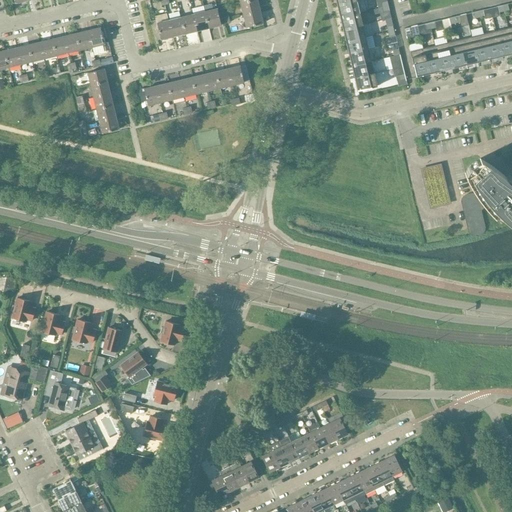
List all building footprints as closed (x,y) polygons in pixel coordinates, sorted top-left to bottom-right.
[(256,0),(251,0),(240,3),(243,15),(260,11),(256,0)] [(359,13),(356,1),(337,5),(340,17),(359,13)] [(217,9),(205,12),(209,28),(221,25),(217,9)] [(260,11),(243,15),(246,27),(262,23),(260,11)] [(205,12),(193,14),(197,31),(209,28),(205,12)] [(359,13),(340,17),(343,30),(362,25),(367,24),(364,12),(359,13)] [(193,14),(180,17),(184,34),(197,31),(193,14)] [(180,17),(169,20),(173,37),(184,34),(180,17)] [(169,20),(157,23),(161,40),(173,37),(169,20)] [(365,37),(362,25),(343,30),(346,42),(365,37)] [(100,28),(88,31),(92,47),(104,44),(100,28)] [(511,53),(511,45),(508,28),(496,31),(502,56),(511,53)] [(88,31),(76,33),(80,50),(92,47),(88,31)] [(502,56),(496,31),(483,34),(489,59),(502,56)] [(76,33),(64,36),(68,53),(80,50),(76,33)] [(489,59),(483,34),(471,37),(477,62),(489,59)] [(64,36),(52,39),(56,56),(68,53),(64,36)] [(368,49),(365,37),(346,42),(349,54),(368,49)] [(477,62),(471,37),(459,40),(465,65),(477,62)] [(52,39),(40,42),(44,59),(56,56),(52,39)] [(465,65),(459,40),(447,43),(453,68),(465,65)] [(40,42),(28,45),(32,62),(44,59),(40,42)] [(453,68),(447,43),(435,46),(441,71),(453,68)] [(28,45),(16,48),(20,64),(32,62),(28,45)] [(441,71),(435,46),(423,49),(429,74),(441,71)] [(16,48),(4,51),(8,67),(20,64),(16,48)] [(371,61),(368,49),(349,54),(351,66),(371,61)] [(429,74),(423,49),(410,52),(416,77),(429,74)] [(401,60),(390,63),(392,69),(402,67),(401,60)] [(374,74),(371,61),(351,66),(354,78),(374,74)] [(240,66),(227,69),(231,85),(244,82),(240,66)] [(402,67),(392,69),(394,76),(404,74),(402,67)] [(104,69),(87,73),(90,85),(107,81),(104,69)] [(227,69),(215,72),(219,88),(231,85),(227,69)] [(215,72),(203,74),(207,91),(219,88),(215,72)] [(203,74),(192,77),(196,94),(207,91),(203,74)] [(377,86),(374,74),(354,78),(357,91),(377,86)] [(192,77),(180,80),(183,97),(196,94),(192,77)] [(180,80),(168,83),(171,100),(183,97),(180,80)] [(107,81),(90,85),(93,97),(110,93),(107,81)] [(168,83),(156,86),(160,102),(171,100),(168,83)] [(156,86),(144,89),(147,105),(160,102),(156,86)] [(110,93),(93,97),(96,109),(112,105),(110,93)] [(112,105),(96,109),(99,121),(115,117),(112,105)] [(115,117),(99,121),(102,133),(118,129),(115,117)] [(465,172),(464,173),(465,175),(466,177),(468,180),(469,182),(470,184),(471,186),(473,188),(474,191),(475,193),(477,194),(478,196),(479,197),(480,199),(481,200),(482,201),(483,203),(484,204),(485,206),(486,207),(487,208),(488,209),(489,210),(490,211),(491,212),(492,213),(493,214),(494,215),(497,211),(501,215),(502,216),(503,217),(504,217),(504,218),(505,219),(506,219),(507,220),(508,221),(509,222),(510,222),(511,223),(511,177),(509,181),(505,177),(504,176),(503,175),(502,174),(501,173),(500,172),(499,171),(498,171),(497,170),(496,169),(494,168),(492,166),(490,165),(489,164),(487,163),(485,162),(483,161),(482,159),(480,158),(479,159),(480,159),(478,160),(477,160),(476,161),(475,161),(474,162),(473,162),(472,163),(471,164),(470,165),(469,166),(468,167),(468,168),(467,169),(467,170),(466,171),(466,172),(465,173),(465,172)] [(431,207),(451,202),(441,163),(421,168),(431,207)] [(461,199),(461,201),(461,203),(462,208),(463,212),(465,221),(466,223),(468,229),(468,231),(469,233),(471,235),(474,235),(481,233),(483,232),(484,230),(484,227),(480,210),(485,206),(484,204),(483,203),(482,201),(481,200),(480,199),(479,197),(478,196),(477,194),(475,193),(464,195),(462,197),(461,199)] [(5,287),(13,288),(15,277),(8,276),(5,287)] [(12,318),(25,322),(26,319),(32,321),(34,311),(28,309),(30,301),(17,298),(15,306),(12,305),(11,311),(13,312),(12,318)] [(41,332),(55,335),(55,333),(61,334),(64,324),(58,323),(60,315),(46,312),(44,319),(42,319),(40,325),(43,325),(41,332)] [(86,343),(87,341),(93,342),(95,332),(89,331),(91,323),(77,319),(75,327),(73,327),(72,333),(74,333),(72,340),(86,343)] [(176,337),(182,339),(183,333),(190,335),(193,323),(186,321),(184,329),(178,327),(179,325),(166,321),(164,328),(161,327),(160,333),(162,334),(160,342),(174,345),(176,337)] [(109,327),(103,349),(117,352),(122,331),(117,330),(116,328),(112,327),(110,328),(109,327)] [(29,346),(23,344),(20,356),(26,358),(29,346)] [(120,366),(128,377),(146,364),(143,359),(143,357),(141,354),(139,354),(138,352),(120,366)] [(60,356),(53,354),(50,366),(57,368),(60,356)] [(104,358),(97,356),(94,368),(101,370),(104,358)] [(88,374),(90,366),(82,364),(80,372),(88,374)] [(21,400),(27,379),(44,383),(48,368),(38,366),(38,369),(29,367),(28,372),(12,367),(4,395),(21,400)] [(76,388),(69,387),(60,384),(63,374),(50,370),(48,377),(44,390),(52,392),(49,406),(63,410),(64,409),(70,410),(76,388)] [(102,392),(113,384),(106,374),(95,382),(102,392)] [(169,385),(170,382),(164,381),(163,383),(156,381),(153,395),(156,396),(154,402),(164,404),(166,398),(173,400),(177,387),(169,385)] [(134,403),(136,396),(124,393),(124,396),(123,400),(134,403)] [(122,404),(120,411),(132,414),(133,407),(122,404)] [(79,424),(65,431),(77,455),(94,446),(82,423),(98,415),(95,410),(77,418),(79,424)] [(327,419),(330,423),(337,439),(347,434),(344,427),(347,426),(340,412),(327,419)] [(146,422),(143,435),(149,437),(149,439),(155,441),(155,438),(163,440),(167,427),(159,425),(160,419),(150,416),(149,422),(146,422)] [(307,427),(310,432),(318,448),(328,444),(320,428),(317,422),(307,427)] [(330,423),(320,428),(328,444),(337,439),(330,423)] [(310,432),(300,437),(308,453),(318,448),(310,432)] [(288,437),(278,441),(289,462),(298,458),(291,442),(288,437)] [(300,437),(291,442),(298,458),(308,453),(300,437)] [(289,462),(278,441),(269,446),(271,451),(279,467),(289,462)] [(271,451),(261,456),(269,472),(279,467),(271,451)] [(394,455),(384,460),(392,476),(402,471),(394,455)] [(384,460),(374,465),(384,485),(394,480),(392,476),(384,460)] [(251,461),(241,466),(248,482),(258,477),(251,461)] [(238,462),(229,467),(239,487),(248,482),(241,466),(238,462)] [(374,465),(364,470),(374,490),(384,485),(374,465)] [(239,487),(229,467),(219,471),(221,476),(229,492),(239,487)] [(364,470),(355,474),(365,495),(374,490),(364,470)] [(365,495),(355,474),(345,479),(355,499),(365,495)] [(69,480),(52,489),(57,499),(75,491),(75,489),(71,482),(78,478),(76,475),(69,479),(69,480)] [(211,481),(213,484),(209,485),(213,492),(214,492),(216,491),(219,497),(229,492),(221,476),(211,481)] [(355,499),(345,479),(335,484),(343,500),(345,504),(355,499)] [(335,484),(325,489),(333,504),(343,500),(335,484)] [(80,500),(77,494),(83,490),(81,486),(75,489),(75,491),(57,499),(63,511),(81,502),(80,500)] [(325,489),(316,493),(324,509),(333,504),(325,489)] [(324,511),(324,509),(316,493),(306,498),(312,511),(324,511)] [(443,511),(444,511),(454,508),(447,493),(437,498),(443,511)] [(85,511),(82,504),(89,501),(87,497),(80,500),(81,502),(63,511),(85,511)] [(312,511),(306,498),(296,503),(300,511),(312,511)] [(300,511),(296,503),(286,508),(288,511),(300,511)]
